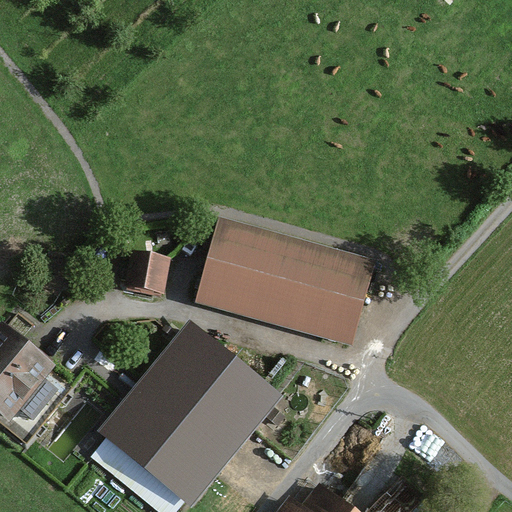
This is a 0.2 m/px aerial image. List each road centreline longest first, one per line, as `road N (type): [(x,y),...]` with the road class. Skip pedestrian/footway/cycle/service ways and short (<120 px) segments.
road 1 (track): [(511,209),(368,378)]
road 2 (unclassified): [(368,378),(261,511)]
